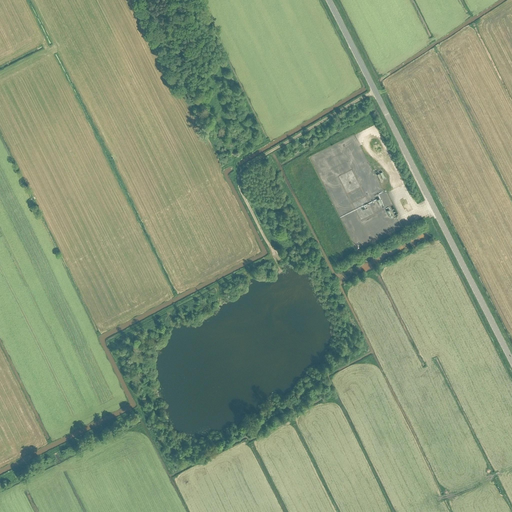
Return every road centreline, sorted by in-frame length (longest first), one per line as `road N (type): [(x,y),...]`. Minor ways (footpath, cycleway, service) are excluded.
road 1 (tertiary): [(511,361),(328,0)]
road 2 (track): [(374,90),(241,169),(239,187),(271,255)]
